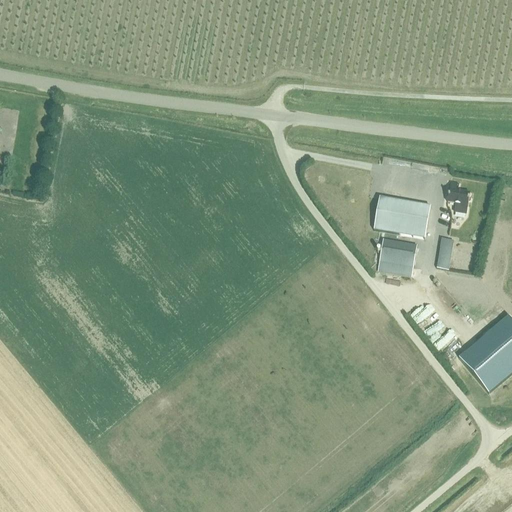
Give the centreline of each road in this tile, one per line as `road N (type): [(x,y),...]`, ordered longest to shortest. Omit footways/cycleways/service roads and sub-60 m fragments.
road 1 (unclassified): [(415,511),(497,443),(301,196),(270,116)]
road 2 (tertiary): [(270,116),(0,75)]
road 3 (track): [(270,116),(287,87),(511,102)]
road 4 (tertiary): [(270,116),(511,145)]
